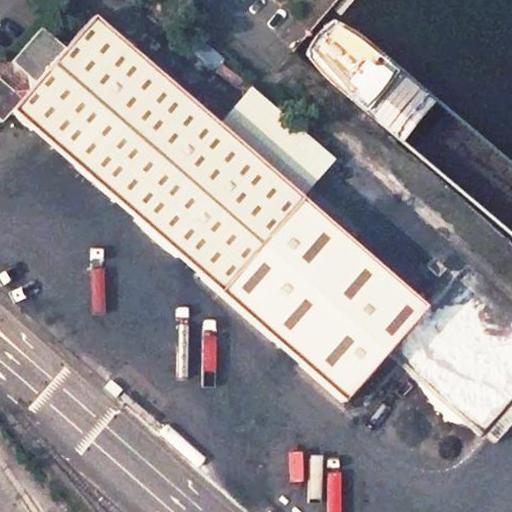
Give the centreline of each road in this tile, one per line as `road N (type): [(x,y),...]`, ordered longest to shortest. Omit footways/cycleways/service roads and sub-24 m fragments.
road 1 (unknown): [(98,220),(430,511)]
road 2 (unknown): [(279,511),(0,242)]
